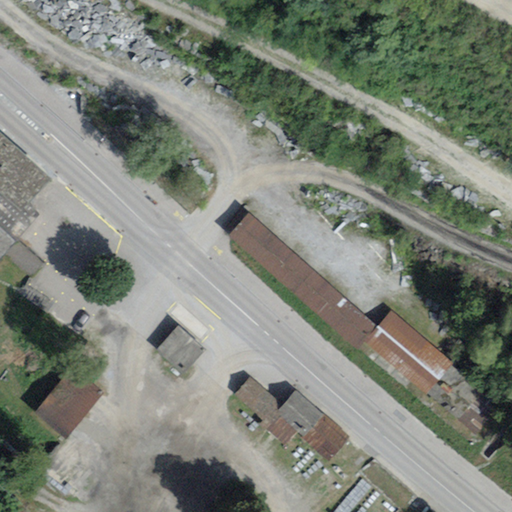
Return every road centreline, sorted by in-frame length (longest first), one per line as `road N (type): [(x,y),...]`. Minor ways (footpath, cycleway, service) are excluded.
road 1 (track): [(115,511),(130,430),(130,368),(181,254),(243,179),(277,161),(328,166),(511,259)]
road 2 (secondary): [(477,511),(0,96)]
road 3 (track): [(23,0),(243,179)]
road 4 (track): [(257,321),(196,405),(188,434),(211,461),(283,511)]
